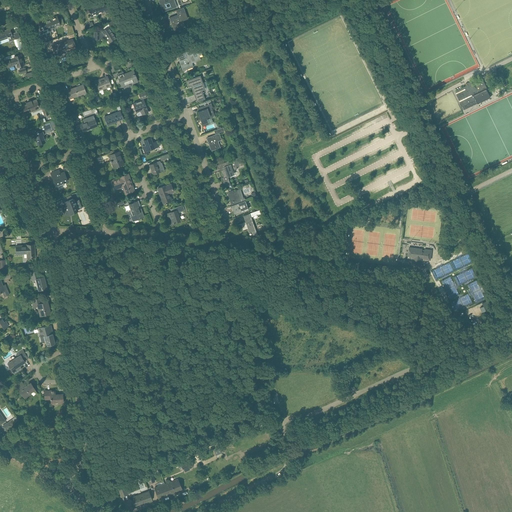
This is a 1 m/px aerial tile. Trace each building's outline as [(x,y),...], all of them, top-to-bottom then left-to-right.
[(158,0),(163,12),(177,7),(174,0),(158,0)] [(93,5),(97,14),(105,11),(106,13),(111,11),(109,6),(106,7),(104,2),(100,4),(99,2),(93,5)] [(97,14),(93,5),(91,6),(92,7),(88,9),(85,10),(86,14),(90,13),(91,16),(97,14)] [(187,17),(185,18),(186,21),(191,20),(187,7),(182,9),(184,16),(187,16),(187,17)] [(169,18),(174,31),(178,30),(179,30),(178,30),(180,29),(178,23),(182,22),(179,14),(169,18)] [(51,18),(54,27),(63,24),(61,18),(58,19),(57,16),(51,18)] [(54,27),(51,18),(49,19),(49,21),(42,23),(44,27),(47,26),(48,29),(51,28),(53,32),(56,31),(54,27)] [(110,44),(116,40),(108,27),(102,31),(102,30),(99,31),(99,32),(94,32),(94,39),(99,39),(105,37),(110,44)] [(8,37),(10,41),(13,40),(17,50),(24,48),(18,32),(12,34),(9,28),(0,31),(0,38),(7,36),(8,37)] [(55,53),(75,46),(72,39),(52,46),(55,53)] [(177,55),(182,69),(186,68),(186,71),(187,70),(186,69),(192,67),(190,62),(195,61),(194,57),(198,56),(195,49),(189,51),(188,51),(189,52),(186,53),(186,52),(177,55)] [(9,56),(10,59),(5,60),(8,67),(12,66),(12,65),(16,64),(17,67),(24,65),(21,55),(14,57),(14,55),(10,57),(9,56)] [(133,71),(123,75),(123,72),(117,74),(121,86),(132,81),(133,83),(137,81),(133,71)] [(200,76),(186,81),(188,88),(189,88),(188,87),(191,86),(197,102),(196,102),(205,100),(205,99),(204,99),(201,91),(204,90),(202,83),(203,83),(200,76)] [(100,81),(99,80),(95,82),(95,83),(95,84),(96,84),(98,91),(103,89),(103,88),(110,86),(111,86),(107,77),(107,78),(100,81)] [(472,85),(471,83),(455,91),(456,92),(455,93),(459,99),(460,100),(459,100),(462,107),(463,107),(464,110),(478,103),(478,104),(481,102),(490,97),(487,90),(487,89),(484,82),(483,80),(472,85)] [(86,93),(83,85),(66,91),(69,99),(86,93)] [(25,113),(39,108),(36,100),(31,101),(26,103),(27,105),(23,106),(25,113)] [(136,113),(143,111),(143,112),(143,114),(148,112),(147,110),(144,100),(134,103),(135,106),(134,107),(136,113)] [(199,111),(197,111),(202,126),(209,124),(206,116),(209,114),(210,117),(214,115),(212,108),(213,107),(211,103),(198,108),(199,111)] [(114,122),(123,119),(120,111),(104,117),(107,126),(115,123),(114,122)] [(83,119),(84,122),(80,124),(83,132),(87,130),(97,126),(96,123),(95,119),(95,120),(94,119),(91,120),(90,117),(83,119)] [(43,130),(34,133),(37,140),(36,140),(38,145),(45,142),(42,135),(44,134),(43,130)] [(210,144),(212,150),(220,147),(218,141),(221,140),(219,134),(207,138),(209,144),(210,144)] [(146,147),(143,148),(145,155),(149,154),(147,151),(158,147),(157,145),(158,145),(157,141),(153,143),(151,138),(143,140),(146,147)] [(113,152),(108,153),(111,160),(110,160),(111,161),(113,160),(116,167),(117,166),(117,167),(121,166),(121,165),(124,164),(121,156),(119,151),(113,154),(113,152)] [(220,169),(223,177),(221,178),(223,184),(228,183),(229,186),(231,185),(227,176),(233,174),(232,171),(237,169),(236,167),(243,164),(240,157),(228,161),(227,161),(216,165),(218,169),(220,169)] [(160,169),(163,168),(161,163),(160,163),(159,161),(149,165),(153,175),(161,172),(159,169),(160,169)] [(60,173),(59,170),(50,173),(53,180),(54,180),(56,185),(57,185),(56,185),(63,182),(63,183),(64,183),(64,182),(68,180),(64,172),(60,173)] [(126,194),(134,191),(128,174),(125,175),(124,175),(119,177),(120,178),(111,181),(114,190),(123,186),(126,194)] [(167,203),(171,201),(169,194),(174,192),(171,184),(166,186),(166,185),(158,188),(163,204),(165,203),(166,203),(167,203)] [(233,205),(242,201),(241,198),(243,198),(240,189),(226,194),(228,194),(231,202),(232,202),(233,205)] [(69,215),(70,215),(72,214),(72,213),(72,212),(82,208),(79,200),(74,202),(73,199),(64,202),(66,206),(62,207),(65,216),(69,214),(69,215)] [(245,200),(242,201),(233,205),(231,206),(234,214),(248,209),(245,200)] [(131,216),(133,221),(143,217),(141,209),(139,210),(137,206),(139,205),(138,201),(129,204),(133,215),(131,216)] [(185,210),(183,205),(170,209),(171,212),(168,213),(170,217),(168,217),(169,220),(171,220),(172,224),(174,223),(175,223),(180,221),(177,213),(185,210)] [(261,214),(259,210),(249,214),(250,217),(244,219),(245,219),(246,222),(238,225),(240,231),(241,231),(240,230),(247,228),(251,239),(257,237),(251,217),(261,214)] [(27,252),(27,258),(35,257),(34,244),(27,245),(27,244),(26,244),(27,246),(16,246),(16,254),(22,253),(27,252)] [(423,258),(423,259),(430,260),(431,250),(424,249),(424,251),(422,250),(422,249),(409,247),(407,259),(412,259),(411,265),(420,266),(421,258),(423,258)] [(36,279),(38,290),(47,288),(44,276),(39,277),(37,271),(30,273),(32,280),(36,279)] [(4,296),(9,294),(5,285),(3,286),(0,279),(0,292),(2,292),(4,296)] [(38,306),(40,315),(50,313),(48,301),(41,303),(40,298),(32,300),(33,307),(38,306)] [(484,306),(480,308),(482,312),(486,310),(486,309),(487,308),(491,306),(488,300),(484,302),(483,302),(482,303),(484,306)] [(0,329),(1,329),(2,330),(7,327),(9,326),(6,321),(4,322),(2,319),(0,320),(0,329)] [(47,346),(55,344),(52,333),(51,334),(49,325),(38,328),(40,337),(44,336),(47,346)] [(11,368),(14,373),(22,368),(19,365),(25,362),(24,361),(28,358),(23,350),(16,354),(18,356),(9,362),(12,367),(11,368)] [(25,387),(23,384),(18,388),(24,397),(29,394),(28,393),(34,389),(37,394),(38,394),(31,383),(25,387)] [(55,390),(44,391),(45,399),(51,399),(51,402),(58,402),(58,403),(63,403),(62,394),(55,394),(55,390)] [(9,422),(2,426),(5,430),(12,426),(9,422)] [(192,459),(181,464),(183,469),(184,469),(184,468),(188,466),(188,467),(194,464),(192,459)] [(152,473),(147,475),(150,483),(155,481),(152,473)] [(170,482),(154,488),(158,498),(182,490),(178,479),(170,482)] [(190,491),(202,486),(201,483),(189,488),(190,491)] [(125,487),(119,489),(121,497),(127,494),(125,487)] [(149,491),(132,497),(136,506),(152,500),(149,491)]
